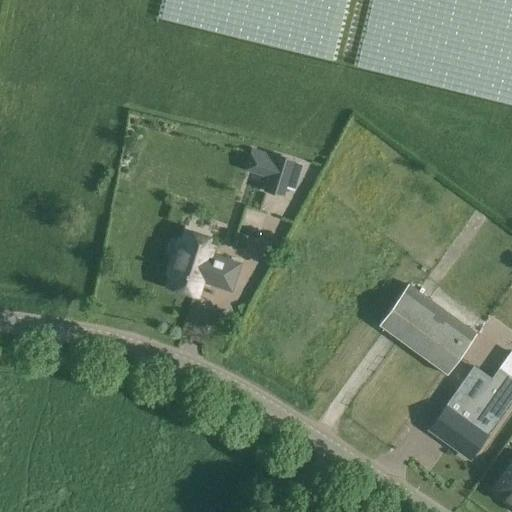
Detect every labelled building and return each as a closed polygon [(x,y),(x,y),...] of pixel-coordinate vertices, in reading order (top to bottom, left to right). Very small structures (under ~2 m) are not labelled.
[(130,208),(152,161),(128,150),(106,197),(130,208)] [(292,161),(275,156),(264,190),(281,195),(283,188),(291,190),(299,165),(292,162),(292,161)] [(205,248),(208,238),(186,231),(183,241),(178,239),(167,274),(172,276),(168,287),(195,296),(201,276),(212,279),(211,284),(230,291),(239,264),(223,259),(208,254),(210,250),(205,248)] [(475,333),(407,284),(378,324),(446,374),(459,356),(475,333)] [(475,333),(459,356),(483,374),(490,378),(472,402),(457,390),(446,406),(445,405),(429,428),(469,457),(487,432),(488,433),(511,399),(511,357),(476,332),(475,333)] [(511,459),(491,488),(511,502),(511,459)]
